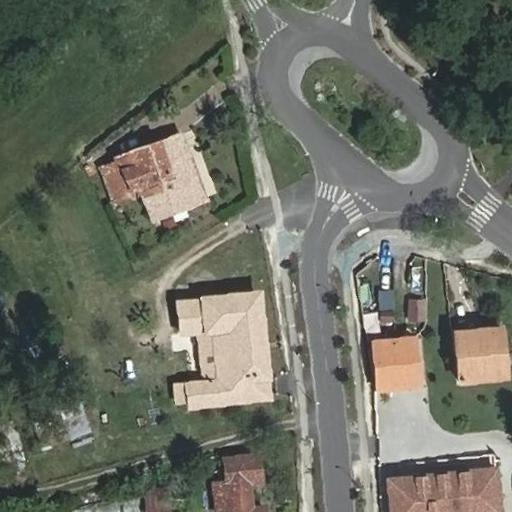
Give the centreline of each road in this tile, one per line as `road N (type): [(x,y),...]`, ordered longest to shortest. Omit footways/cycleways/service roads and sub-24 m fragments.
road 1 (tertiary): [(348,511),(312,250),(360,176)]
road 2 (tertiary): [(447,186),(453,144),(444,124),(338,35)]
road 3 (tertiary): [(292,39),(275,73),(285,107),(360,176)]
